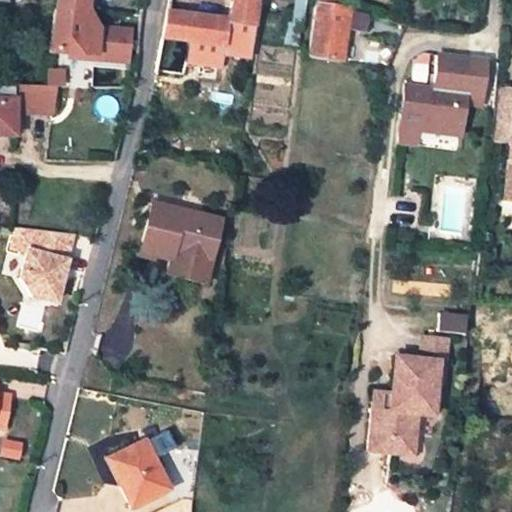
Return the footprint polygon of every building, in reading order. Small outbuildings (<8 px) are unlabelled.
[(86,10),(86,0),(54,0),(54,7),(86,10)] [(223,47),(250,50),(256,0),(232,0),(228,22),(167,14),(162,39),(190,43),(223,47)] [(315,0),(315,2),(345,9),(345,0),(315,0)] [(307,56),(341,61),(349,10),(345,9),(315,2),(307,56)] [(54,7),(48,53),(60,54),(125,59),(127,32),(97,30),(86,10),(54,7)] [(190,43),(187,62),(221,66),(223,47),(190,43)] [(223,47),(221,66),(248,69),(250,50),(223,47)] [(486,62),(439,57),(435,90),(405,86),(400,129),(457,136),(461,104),(465,105),(467,94),(481,96),(486,62)] [(133,81),(123,80),(122,89),(132,88),(133,81)] [(511,88),(495,86),(489,139),(510,142),(503,200),(511,200),(511,88)] [(15,88),(0,87),(0,129),(14,129),(14,114),(15,88)] [(14,114),(51,113),(53,88),(15,88),(14,114)] [(480,107),(481,96),(467,94),(465,105),(480,107)] [(202,284),(220,221),(154,204),(141,252),(168,259),(164,274),(202,284)] [(53,307),(65,236),(14,227),(1,298),(53,307)] [(447,326),(423,325),(422,350),(439,350),(438,372),(446,372),(447,326)] [(422,350),(396,349),(395,386),(394,404),(378,403),(376,446),(400,446),(400,426),(421,427),(422,406),(437,406),(438,372),(439,350),(422,350)] [(395,386),(379,386),(378,403),(394,404),(395,386)] [(421,427),(400,426),(400,446),(420,447),(421,427)] [(151,459),(162,454),(154,437),(143,442),(151,459)] [(129,508),(167,491),(151,459),(143,442),(113,456),(125,481),(117,484),(129,508)] [(106,459),(117,484),(125,481),(113,456),(106,459)]
